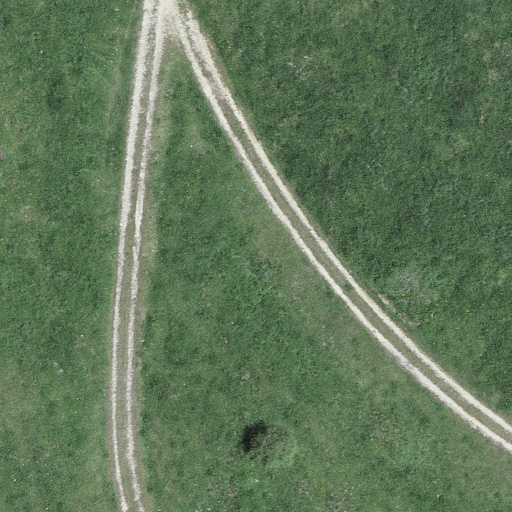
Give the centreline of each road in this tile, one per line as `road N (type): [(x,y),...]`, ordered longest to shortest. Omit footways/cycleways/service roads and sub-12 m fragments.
road 1 (track): [(511,446),(472,423),(332,274),(226,132),(176,0)]
road 2 (track): [(123,511),(120,326),(163,0)]
